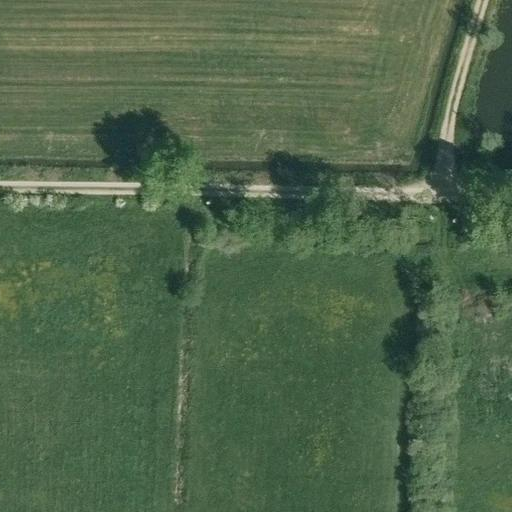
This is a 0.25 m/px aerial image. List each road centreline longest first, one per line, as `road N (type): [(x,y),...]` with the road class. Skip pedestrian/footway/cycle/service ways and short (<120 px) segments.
road 1 (track): [(0,188),(511,194)]
road 2 (track): [(483,0),(446,124),(439,195)]
